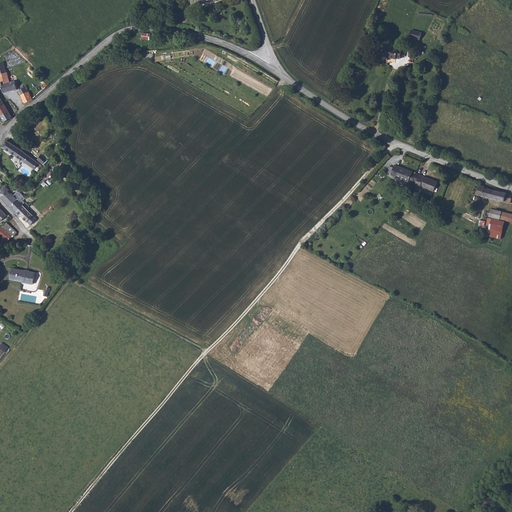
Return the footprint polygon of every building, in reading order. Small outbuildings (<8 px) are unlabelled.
[(425,32),(415,29),(413,36),(423,39),(425,32)] [(385,54),(399,58),(400,57),(403,57),(404,56),(408,57),(410,49),(406,48),(402,47),(402,48),(388,45),(385,54)] [(0,64),(0,76),(2,76),(3,82),(0,82),(0,85),(1,92),(15,90),(13,81),(8,81),(4,63),(0,64)] [(21,89),(26,104),(34,101),(31,92),(30,91),(29,88),(28,88),(27,85),(24,86),(24,88),(21,89)] [(0,116),(9,110),(5,102),(0,105),(0,116)] [(0,116),(2,120),(4,119),(6,123),(13,117),(9,110),(0,116)] [(2,147),(12,152),(26,162),(30,165),(34,159),(22,149),(14,144),(6,140),(2,147)] [(42,154),(37,159),(44,164),(48,159),(42,154)] [(30,165),(36,169),(37,169),(39,171),(41,169),(44,171),(46,168),(43,166),(44,165),(43,165),(34,159),(30,165)] [(393,171),(411,179),(411,177),(414,179),(415,178),(418,172),(414,170),(415,169),(397,161),(396,164),(392,162),(390,169),(393,170),(393,171)] [(416,184),(421,186),(422,183),(435,189),(439,180),(422,172),(418,171),(418,172),(415,178),(418,180),(416,184)] [(479,195),(511,203),(511,199),(511,197),(511,196),(511,195),(511,194),(509,194),(507,194),(507,193),(486,187),(486,186),(483,185),(481,184),(477,194),(479,195)] [(0,191),(0,194),(16,211),(23,203),(22,202),(26,197),(21,190),(16,195),(15,196),(15,195),(13,197),(9,192),(4,188),(0,191)] [(16,211),(23,217),(27,221),(30,218),(33,220),(36,217),(23,203),(16,211)] [(487,215),(511,220),(511,212),(492,208),(491,212),(488,211),(487,215)] [(489,218),(486,234),(503,237),(506,221),(490,217),(489,218)] [(3,227),(13,235),(14,236),(17,232),(7,223),(4,226),(3,227)] [(0,230),(0,233),(8,240),(10,238),(13,235),(3,227),(0,230)] [(12,274),(23,276),(23,281),(34,283),(35,271),(13,267),(12,274)] [(2,342),(0,344),(0,347),(6,352),(9,347),(2,342)]
